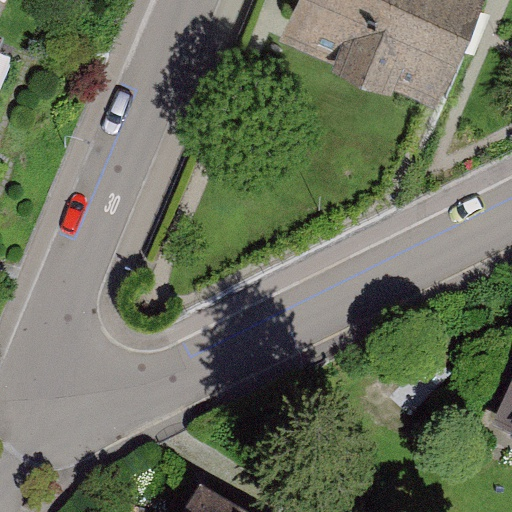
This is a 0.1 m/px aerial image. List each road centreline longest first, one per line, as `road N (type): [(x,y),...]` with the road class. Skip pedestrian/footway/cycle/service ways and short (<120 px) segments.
road 1 (residential): [(67,400),(101,408),(140,402),(511,219)]
road 2 (residential): [(67,400),(53,360),(56,311),(190,0)]
